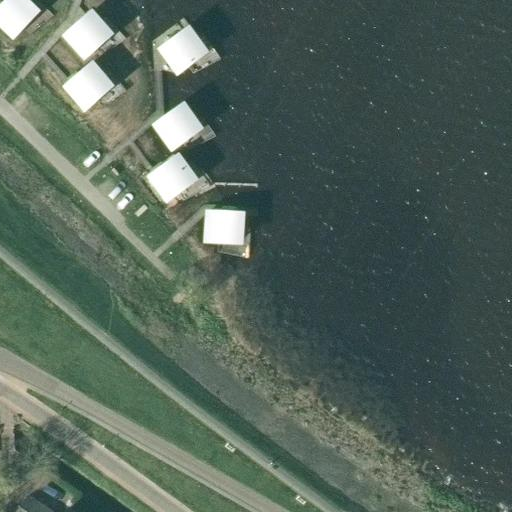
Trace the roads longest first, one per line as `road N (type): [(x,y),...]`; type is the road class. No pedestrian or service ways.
road 1 (unclassified): [(276,511),(0,360)]
road 2 (unclassified): [(172,511),(0,387)]
